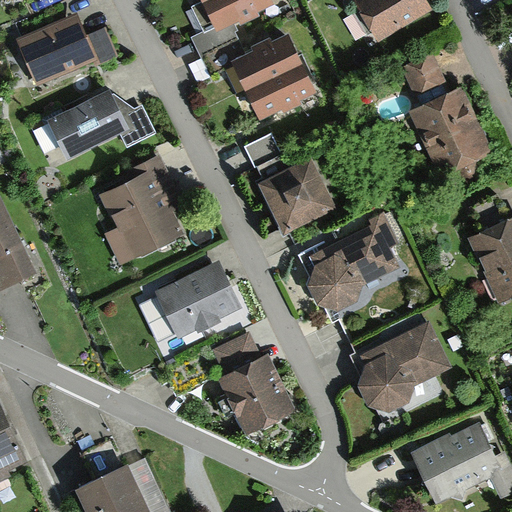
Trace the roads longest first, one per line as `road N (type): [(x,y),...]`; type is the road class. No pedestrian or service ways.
road 1 (residential): [(318,496),(331,461),(326,418),(123,0)]
road 2 (residential): [(0,348),(318,496)]
road 3 (residential): [(511,135),(457,0)]
